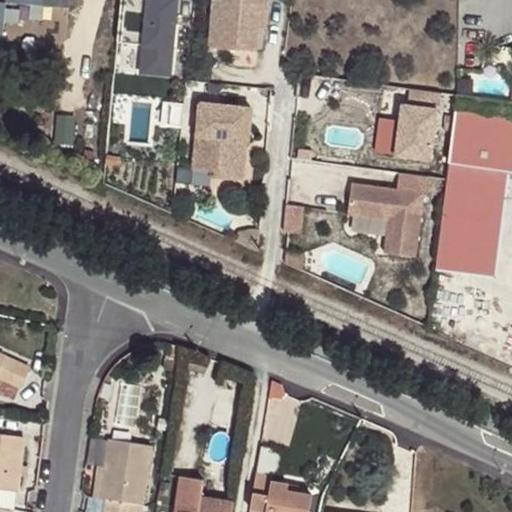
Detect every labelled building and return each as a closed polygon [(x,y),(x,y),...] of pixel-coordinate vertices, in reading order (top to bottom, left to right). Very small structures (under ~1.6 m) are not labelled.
[(0,0),(0,22),(71,24),(71,0),(0,0)] [(176,0),(141,0),(133,77),(171,85),(176,0)] [(264,0),(209,0),(206,48),(253,52),(255,28),(257,6),(264,7),(264,0)] [(263,29),(264,7),(257,6),(255,28),(263,29)] [(394,154),(429,159),(437,109),(439,109),(442,93),(409,88),(406,104),(402,104),(394,154)] [(511,102),(457,95),(448,160),(502,168),(511,169),(511,102)] [(249,107),(197,104),(192,170),(211,172),(211,178),(234,179),(237,140),(244,140),(247,140),(249,107)] [(237,140),(234,179),(242,180),(244,140),(237,140)] [(502,168),(448,160),(435,270),(487,277),(502,168)] [(428,195),(431,178),(399,174),(397,191),(352,184),(347,215),(394,221),(390,254),(414,258),(424,194),(428,195)] [(390,254),(394,221),(388,221),(383,253),(390,254)] [(254,253),(261,256),(263,235),(254,235),(242,236),(238,245),(254,253)] [(0,354),(0,377),(19,387),(28,368),(0,354)] [(0,392),(14,398),(19,387),(0,377),(0,392)] [(0,490),(17,492),(20,475),(21,466),(24,438),(0,434),(0,490)] [(141,511),(149,445),(108,440),(104,468),(99,497),(104,498),(102,511),(141,511)] [(21,466),(20,475),(28,476),(29,467),(21,466)] [(99,497),(104,468),(97,467),(93,496),(99,497)] [(272,477),(256,475),(251,508),(266,511),(265,511),(307,511),(310,494),(297,492),(286,491),(288,484),(271,481),(272,477)] [(203,481),(180,477),(174,511),(230,511),(232,504),(200,498),(203,481)] [(298,485),(288,484),(286,491),(297,492),(298,485)]
